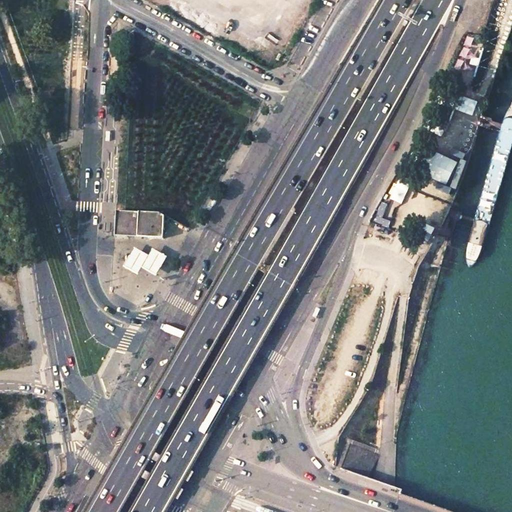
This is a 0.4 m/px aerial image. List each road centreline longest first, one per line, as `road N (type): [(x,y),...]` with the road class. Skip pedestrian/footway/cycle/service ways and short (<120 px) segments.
road 1 (trunk): [(398,0),(104,511)]
road 2 (trunk): [(148,511),(437,0)]
road 3 (unclassified): [(162,339),(107,306),(87,261),(102,0)]
road 4 (tertiary): [(162,339),(126,339),(90,316),(0,60)]
road 5 (trunk): [(355,221),(404,132),(460,0)]
road 6 (trunk): [(281,436),(355,221)]
road 7 (tertiary): [(0,135),(40,261),(54,344)]
road 8 (unclassified): [(107,0),(293,101)]
road 9 (track): [(389,406),(402,391),(435,259)]
road 10 (trunk): [(367,0),(296,120),(284,127)]
road 11 (primary): [(284,127),(213,249)]
road 12 (trunk): [(213,249),(225,285),(274,314),(304,308)]
